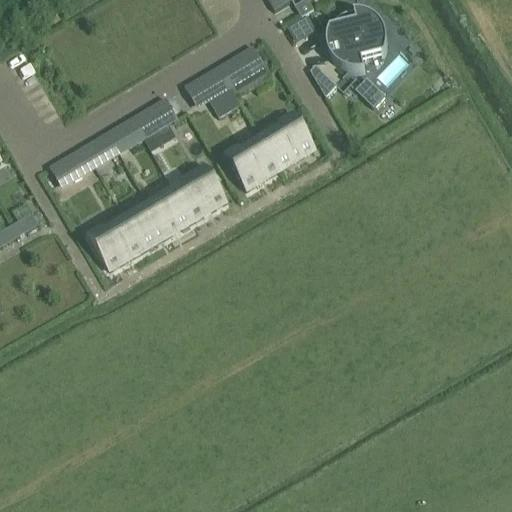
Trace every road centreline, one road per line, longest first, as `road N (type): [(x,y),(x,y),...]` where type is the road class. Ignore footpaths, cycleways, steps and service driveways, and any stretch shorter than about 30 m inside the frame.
road 1 (residential): [(0,103),(34,154),(259,23)]
road 2 (residential): [(259,23),(339,154)]
